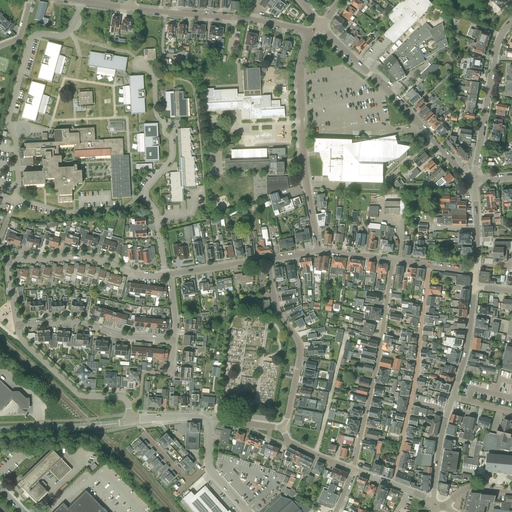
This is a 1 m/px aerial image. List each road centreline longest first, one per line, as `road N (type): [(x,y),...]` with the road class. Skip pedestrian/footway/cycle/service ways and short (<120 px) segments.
road 1 (residential): [(319,250),(299,80),(311,32)]
road 2 (residential): [(475,178),(323,26)]
road 3 (residential): [(393,260),(353,469)]
road 4 (residential): [(311,32),(130,7)]
road 5 (residential): [(283,429),(300,349),(277,312),(269,258)]
road 6 (residential): [(170,274),(82,258),(6,261)]
road 7 (residential): [(130,421),(125,400),(78,393),(24,343),(17,325)]
road 8 (residential): [(475,178),(494,57),(511,22)]
road 9 (residential): [(173,340),(83,323),(17,325)]
road 10 (residential): [(429,266),(410,398)]
road 11 (residential): [(0,429),(130,421)]
